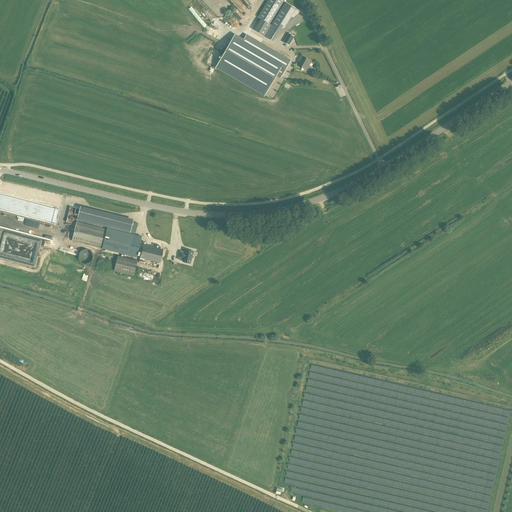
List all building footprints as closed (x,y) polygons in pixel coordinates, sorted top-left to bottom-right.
[(283,1),(280,0),(268,0),(258,16),(270,24),(283,1)] [(295,8),(285,2),(271,25),(280,30),(283,25),(285,26),(295,8)] [(249,31),(263,39),(268,30),(254,22),(249,31)] [(243,40),(238,37),(220,67),(266,95),(277,76),(280,78),(290,60),(281,54),(279,56),(259,45),(260,43),(246,35),(243,40)] [(306,70),(311,61),(301,55),(298,60),(300,61),(298,65),(306,70)] [(80,209),(77,219),(130,232),(133,222),(80,209)] [(108,230),(77,222),(72,240),(103,248),(103,249),(159,263),(164,243),(108,229),(108,230)] [(82,250),(81,251),(79,253),(79,255),(78,256),(79,259),(79,260),(80,261),(81,262),(82,262),(84,263),(85,263),(87,263),(89,262),(90,262),(91,261),(92,259),(93,258),(93,256),(93,255),(92,252),(91,251),(90,250),(88,249),(87,249),(86,249),(85,249),(83,249),(82,250)] [(190,263),(193,251),(185,249),(185,252),(181,251),(179,257),(183,258),(182,261),(190,263)] [(118,256),(114,271),(148,279),(152,264),(118,256)]
